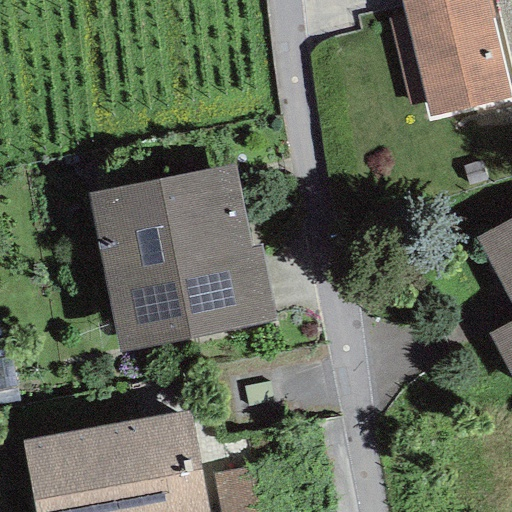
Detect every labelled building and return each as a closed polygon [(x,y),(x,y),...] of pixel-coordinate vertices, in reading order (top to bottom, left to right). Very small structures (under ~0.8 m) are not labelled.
[(428,116),(509,98),(490,19),(494,18),(489,0),(400,0),(404,15),(425,103),(428,116)] [(408,107),(425,103),(404,15),(387,19),(408,107)] [(234,163),(88,194),(120,350),(277,318),(262,244),(252,246),(234,163)] [(511,320),(487,333),(511,378),(511,219),(475,238),(511,305),(511,320)] [(21,441),(34,511),(208,511),(189,411),(21,441)] [(255,511),(248,468),(211,475),(217,511),(255,511)]
